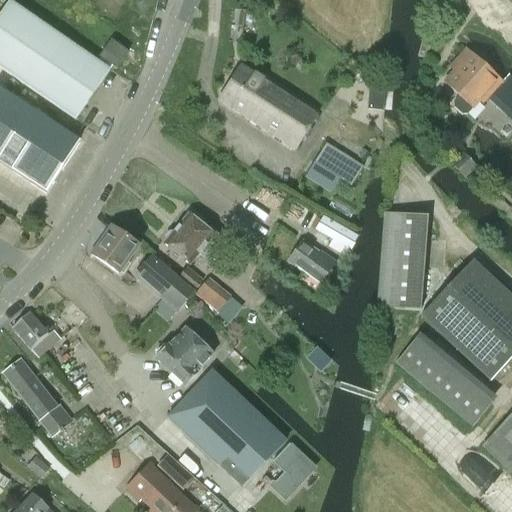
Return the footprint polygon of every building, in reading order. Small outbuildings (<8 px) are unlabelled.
[(0,14),(0,69),(75,121),(109,71),(9,2),(0,14)] [(111,42),(99,58),(116,70),(128,53),(111,42)] [(447,83),(459,95),(452,103),(453,108),(461,116),(467,116),(480,101),(483,103),(486,99),(506,118),(506,117),(511,122),(511,78),(508,75),(495,88),(486,79),(488,76),(464,53),(455,64),(460,69),(447,83)] [(241,68),(219,102),(295,151),(317,117),(241,68)] [(0,164),(46,194),(79,143),(0,91),(0,164)] [(312,164),(350,187),(362,167),(325,144),(312,164)] [(464,153),(450,165),(463,180),(477,168),(464,153)] [(384,214),(376,309),(419,313),(426,218),(384,214)] [(165,237),(165,242),(163,245),(188,266),(213,237),(187,215),(173,233),(168,233),(165,237)] [(335,244),(341,234),(326,224),(320,234),(335,244)] [(110,228),(90,256),(117,275),(137,247),(110,228)] [(320,286),(332,268),(336,264),(320,252),(317,257),(312,253),(314,251),(302,242),(287,263),(294,268),(320,286)] [(135,275),(161,298),(162,299),(178,281),(151,257),(135,275)] [(511,299),(472,262),(420,317),(490,383),(511,359),(511,299)] [(177,280),(178,281),(193,292),(202,282),(186,269),(177,280)] [(217,314),(230,297),(208,279),(195,296),(217,314)] [(178,281),(162,299),(176,312),(192,295),(178,283),(179,282),(178,281)] [(12,329),(30,351),(41,342),(53,332),(48,325),(42,330),(29,314),(12,329)] [(184,331),(156,361),(183,387),(187,383),(194,389),(211,370),(215,367),(214,367),(208,361),(211,357),(184,331)] [(41,342),(30,351),(37,359),(59,340),(53,332),(41,342)] [(473,427),(491,406),(413,342),(395,364),(473,427)] [(51,438),(58,432),(60,434),(63,431),(62,429),(69,424),(20,361),(2,374),(51,438)] [(194,389),(166,418),(241,490),(287,442),(211,370),(194,389)] [(511,475),(511,416),(482,448),(511,475)] [(273,482),(268,487),(285,502),(316,469),(290,445),(272,463),(284,474),(275,484),(273,482)] [(26,469),(39,480),(49,469),(36,458),(26,469)] [(149,466),(127,490),(150,511),(193,511),(196,510),(149,466)] [(8,481),(0,475),(0,487),(3,490),(8,481)] [(48,511),(31,495),(14,511),(48,511)]
